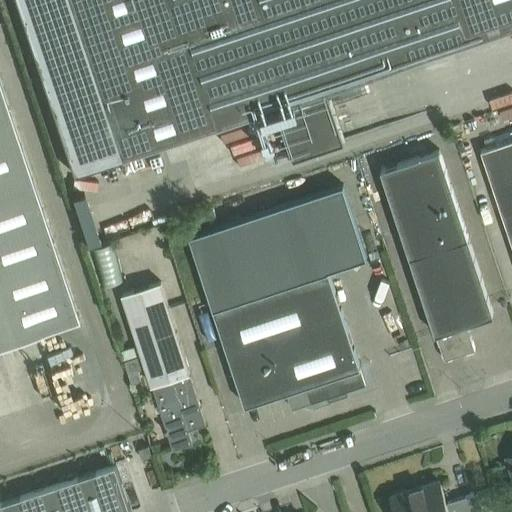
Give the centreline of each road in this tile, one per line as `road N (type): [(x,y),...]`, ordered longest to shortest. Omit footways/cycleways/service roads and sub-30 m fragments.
road 1 (unknown): [(511,72),(130,200),(86,111),(49,0)]
road 2 (unclassified): [(178,505),(511,396)]
